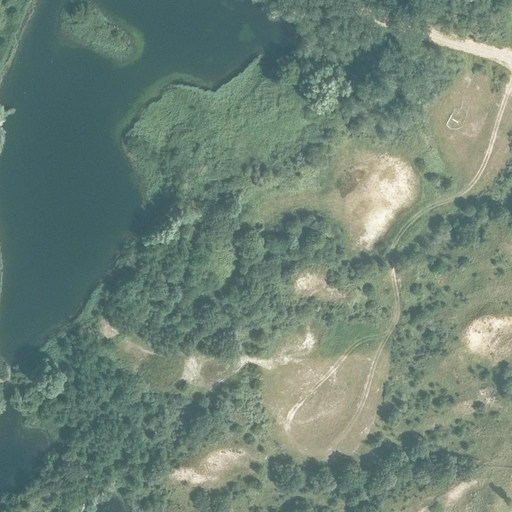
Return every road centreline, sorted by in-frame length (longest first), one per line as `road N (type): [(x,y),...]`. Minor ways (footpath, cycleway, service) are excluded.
road 1 (track): [(374,362),(396,317),(392,247),(415,215),(473,185),(511,76)]
road 2 (track): [(385,336),(354,346),(288,416),(295,446),(326,451),(366,399),(374,362)]
road 3 (track): [(511,59),(409,31),(336,0)]
